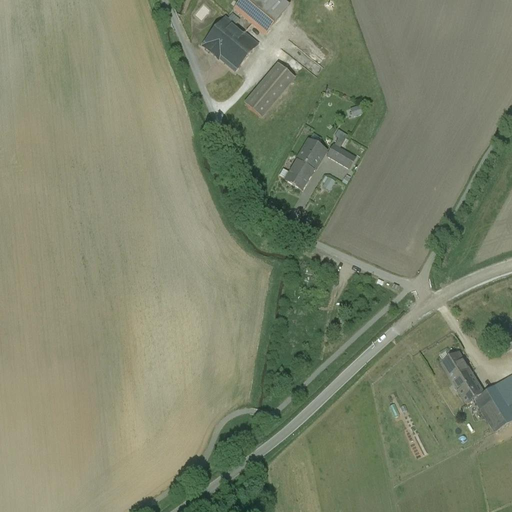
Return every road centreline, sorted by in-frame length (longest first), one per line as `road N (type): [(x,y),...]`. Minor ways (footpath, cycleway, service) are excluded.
road 1 (unclassified): [(163,0),(250,191),(271,218),(301,240),(417,290)]
road 2 (secondary): [(180,511),(274,443),(429,305)]
road 3 (unclassified): [(417,290),(511,107)]
